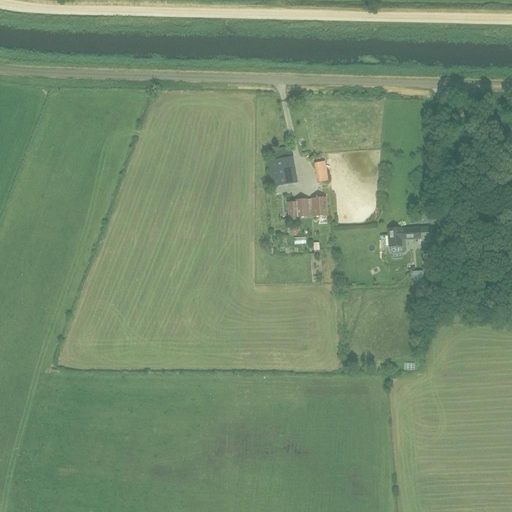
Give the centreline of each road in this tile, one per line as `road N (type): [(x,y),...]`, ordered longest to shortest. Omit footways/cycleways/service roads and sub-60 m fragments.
road 1 (unclassified): [(0,69),(511,86)]
road 2 (track): [(511,18),(0,2)]
